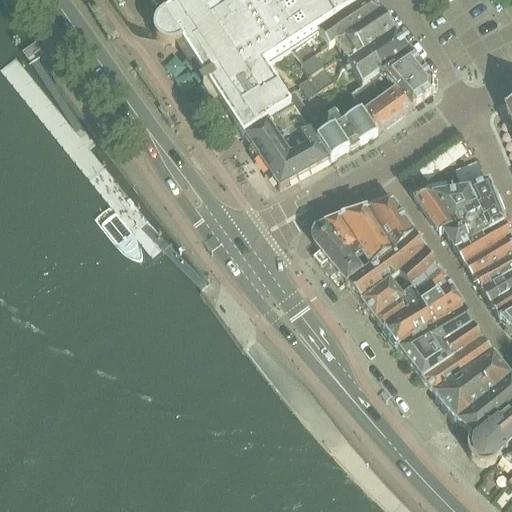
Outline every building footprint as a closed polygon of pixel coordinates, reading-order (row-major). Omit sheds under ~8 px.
[(367,0),(185,0),(164,13),(167,18),(168,17),(181,43),(242,140),(244,139),(292,107),(287,99),(269,71),(293,59),(292,58),(371,5),(367,0)] [(292,58),(293,59),(302,71),(327,54),(334,49),(380,17),(371,5),(292,58)] [(157,41),(160,43),(165,46),(170,47),(172,47),(173,47),(174,47),(178,46),(181,43),(168,17),(167,18),(164,13),(158,18),(155,22),(153,26),(153,29),(153,34),(156,39),(157,41)] [(347,70),(395,37),(381,17),(380,17),(334,49),(347,67),(346,68),(347,70)] [(347,70),(361,91),(381,77),(382,79),(410,59),(395,37),(347,70)] [(327,54),(302,71),(300,72),(309,84),(317,98),(333,86),(323,74),(336,65),(327,54)] [(434,88),(410,59),(382,79),(413,113),(433,98),(434,88)] [(351,98),(361,114),(377,138),(379,138),(413,113),(382,79),(381,77),(361,91),(351,98)] [(287,99),(292,107),(306,129),(313,124),(294,95),(287,99)] [(509,121),(511,128),(511,101),(496,107),(496,108),(495,109),(496,111),(498,114),(502,123),(502,124),(509,121)] [(279,193),(330,165),(316,143),(306,129),(292,107),(244,139),(279,193)] [(330,165),(346,156),(377,138),(361,114),(332,134),(322,139),(316,143),(330,165)] [(322,139),(313,124),(306,129),(316,143),(322,139)] [(460,194),(450,196),(433,199),(452,230),(480,214),(468,193),(471,192),(469,181),(458,183),(460,194)] [(452,253),(453,255),(504,224),(489,185),(488,185),(471,192),(468,193),(480,214),(452,230),(441,236),(452,253)] [(412,200),(413,202),(439,237),(440,236),(441,236),(452,230),(433,199),(421,201),(419,190),(407,192),(412,200)] [(392,204),(367,213),(390,252),(412,235),(392,204)] [(367,213),(330,225),(330,233),(345,255),(347,253),(362,274),(390,252),(367,213)] [(453,255),(462,269),(510,239),(508,233),(504,224),(453,255)] [(362,274),(347,253),(345,255),(330,233),(330,225),(314,231),(313,235),(312,240),(312,245),(313,247),(316,251),(345,287),(362,274)] [(345,287),(351,294),(360,306),(398,277),(427,255),(412,235),(390,252),(362,274),(345,287)] [(511,257),(511,242),(510,239),(462,269),(471,283),(511,257)] [(437,272),(427,255),(398,277),(412,295),(413,294),(439,275),(437,272)] [(511,257),(471,283),(479,295),(479,296),(511,276),(511,257)] [(450,290),(439,275),(413,294),(423,307),(450,290)] [(511,276),(479,296),(481,298),(489,311),(511,295),(511,276)] [(360,306),(369,316),(375,324),(375,323),(383,333),(423,307),(413,294),(412,295),(398,277),(360,306)] [(382,333),(390,342),(397,352),(465,315),(464,312),(450,290),(423,307),(383,333),(382,333)] [(496,321),(498,323),(511,313),(511,295),(489,311),(496,321)] [(511,313),(498,323),(511,336),(511,313)] [(397,352),(417,378),(421,383),(452,363),(442,350),(473,327),(465,315),(397,352)] [(482,342),(473,327),(442,350),(452,363),(482,342)] [(494,359),(482,342),(452,363),(464,379),(494,359)] [(435,398),(452,419),(456,424),(511,381),(495,360),(494,359),(464,379),(435,398)] [(421,383),(426,388),(435,398),(464,379),(452,363),(421,383)] [(456,425),(472,437),(511,412),(511,381),(456,424),(456,425)] [(477,468),(480,469),(484,469),(488,469),(491,468),(494,466),(500,462),(511,447),(511,412),(472,437),(469,442),(467,446),(466,450),(466,456),(467,459),(469,462),(474,467),(477,468)] [(511,447),(500,462),(511,471),(511,447)]
